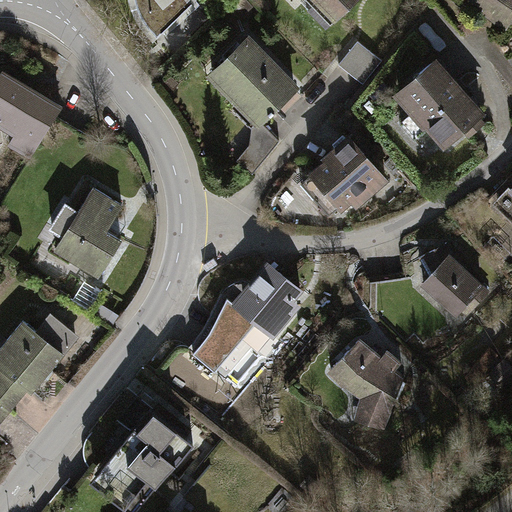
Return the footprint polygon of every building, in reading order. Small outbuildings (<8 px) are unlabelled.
[(162,32),(194,0),(135,0),(137,3),(141,13),(146,22),(152,30),(157,36),(161,31),(162,32)] [(253,6),(247,0),(240,0),(235,5),(244,14),(253,6)] [(307,0),(313,5),(309,10),(327,28),(355,0),(307,0)] [(511,0),(482,0),(486,3),(483,7),(506,25),(511,18),(511,0)] [(248,39),(213,73),(238,100),(260,122),(261,121),(269,113),(271,115),(275,111),(273,109),(295,88),(248,39)] [(383,60),(358,41),(339,64),(364,84),(383,60)] [(482,112),(435,59),(416,76),(418,79),(399,94),(414,111),(400,123),(415,139),(430,126),(445,144),(464,128),(476,117),(482,112)] [(30,156),(61,106),(4,71),(0,76),(0,124),(16,134),(10,143),(30,156)] [(253,173),(279,140),(261,121),(260,122),(238,100),(231,106),(251,127),(250,144),(237,160),(253,173)] [(476,117),(464,128),(470,134),(483,124),(476,117)] [(328,160),(301,183),(329,216),(361,188),(366,195),(386,178),(349,137),(347,139),(343,134),(333,143),(336,148),(328,155),(328,160)] [(56,248),(98,275),(121,238),(106,229),(122,204),(94,187),(79,211),(67,203),(52,226),(65,234),(56,248)] [(511,215),(498,202),(509,191),(506,188),(492,202),(511,221),(511,215)] [(511,188),(509,191),(498,202),(511,215),(511,188)] [(447,243),(433,250),(436,255),(444,251),(446,251),(449,252),(451,251),(447,243)] [(424,282),(457,312),(461,308),(469,299),(475,305),(488,291),(462,267),(465,264),(451,251),(449,252),(446,251),(444,251),(436,255),(433,250),(423,255),(432,272),(424,282)] [(210,331),(194,353),(215,371),(257,322),(273,335),(294,311),(287,306),(300,290),(268,263),(245,291),(256,300),(246,311),(234,302),(228,297),(222,293),(211,313),(217,316),(210,331)] [(256,300),(245,291),(234,302),(246,311),(256,300)] [(469,299),(461,308),(467,314),(475,305),(469,299)] [(217,316),(211,313),(203,328),(188,348),(194,353),(210,331),(217,316)] [(0,401),(10,410),(27,389),(32,392),(76,337),(48,319),(37,331),(24,320),(0,348),(0,401)] [(359,339),(336,363),(343,372),(349,376),(344,381),(347,384),(358,392),(363,395),(368,398),(361,418),(383,426),(402,376),(394,368),(399,362),(395,358),(388,351),(382,358),(359,339)] [(343,372),(336,363),(331,368),(344,381),(349,376),(343,372)] [(355,415),(361,418),(368,398),(363,395),(355,415)] [(0,421),(10,410),(0,401),(0,421)] [(187,437),(151,407),(100,469),(119,484),(110,496),(129,511),(135,511),(170,469),(165,465),(187,437)]
